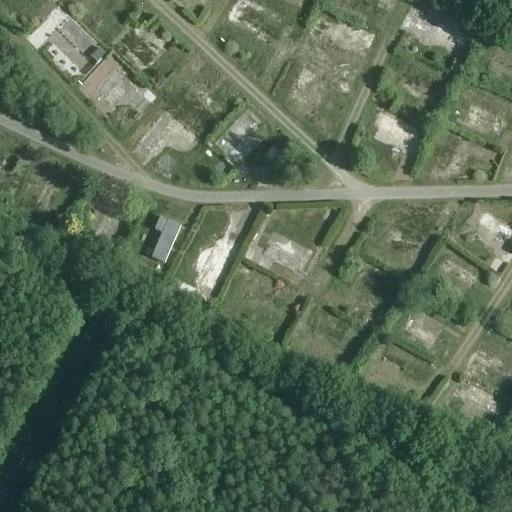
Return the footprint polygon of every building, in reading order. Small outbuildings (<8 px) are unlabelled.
[(68,38),(96,10),(85,0),(77,0),(54,24),(68,38)] [(317,37),(322,28),(291,12),(285,24),(298,31),(293,42),(311,51),(306,61),(322,70),(334,46),(317,37)] [(216,14),(206,30),(248,53),(257,37),(216,14)] [(0,37),(0,50),(3,55),(18,41),(50,75),(67,59),(35,24),(33,26),(24,16),(0,37)] [(103,38),(121,31),(115,16),(97,23),(103,38)] [(82,60),(118,78),(127,61),(91,42),(82,60)] [(250,54),(245,67),(258,72),(263,59),(250,54)] [(460,62),(458,78),(500,85),(503,70),(460,62)] [(56,99),(70,113),(99,86),(85,71),(56,99)] [(188,132),(141,89),(130,101),(177,144),(188,132)] [(477,136),(485,118),(442,98),(434,116),(477,136)] [(104,101),(97,111),(109,120),(117,111),(104,101)] [(117,168),(148,132),(132,117),(100,153),(117,168)] [(182,153),(200,171),(230,142),(212,124),(182,153)] [(400,175),(418,186),(438,151),(419,141),(400,175)] [(511,147),(501,173),(511,177),(511,147)] [(449,223),(443,237),(479,251),(485,236),(449,223)] [(130,275),(152,234),(133,225),(112,265),(130,275)] [(231,251),(229,276),(267,280),(269,267),(252,265),(253,253),(231,251)] [(403,288),(432,310),(440,299),(411,277),(403,288)] [(338,311),(359,319),(367,297),(325,282),(314,313),(335,320),(338,311)] [(184,284),(179,295),(189,300),(194,289),(184,284)] [(370,341),(401,359),(409,346),(378,328),(370,341)] [(301,374),(313,380),(332,346),(319,340),(301,374)] [(492,385),(499,372),(465,355),(459,368),(492,385)] [(465,424),(471,413),(440,396),(434,407),(465,424)]
